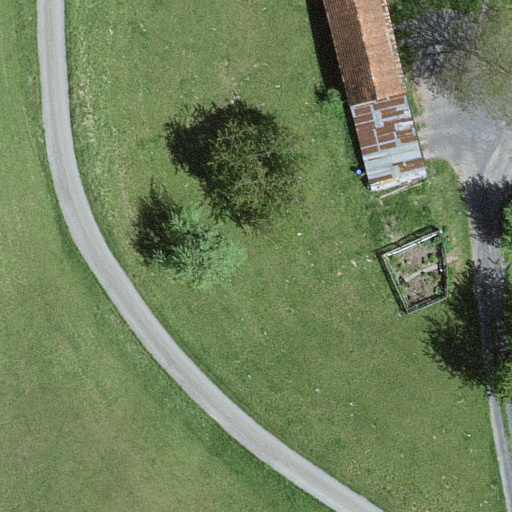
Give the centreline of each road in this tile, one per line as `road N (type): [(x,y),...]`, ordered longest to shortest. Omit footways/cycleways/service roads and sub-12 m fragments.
road 1 (track): [(357,511),(247,434),(198,388),(101,267),(61,165),(52,0)]
road 2 (track): [(511,450),(494,334),(486,171)]
